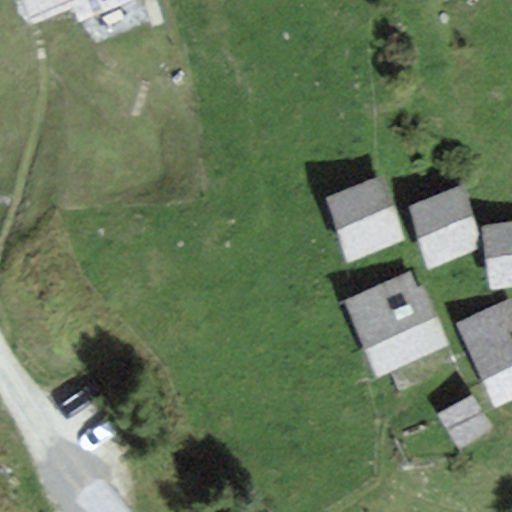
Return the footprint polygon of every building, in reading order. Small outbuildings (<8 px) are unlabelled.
[(0,0),(0,16),(53,0),(0,0)] [(366,168),(301,184),(316,245),(381,229),(366,168)] [(449,181),(389,190),(398,249),(457,240),(449,181)] [(511,205),(466,210),(471,268),(511,264),(511,205)] [(398,265),(318,291),(341,359),(421,333),(398,265)] [(485,293),(419,311),(443,400),(511,381),(511,311),(491,317),(485,293)]
